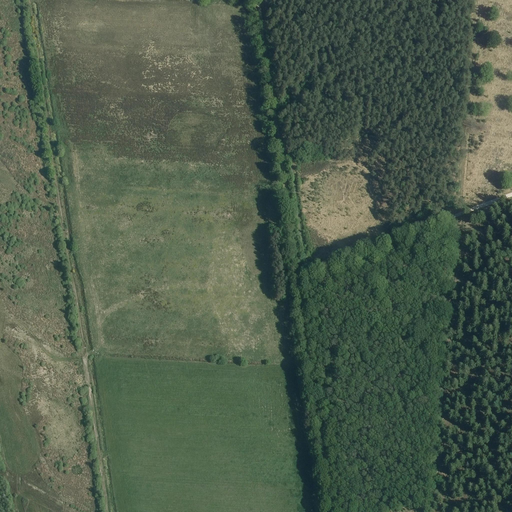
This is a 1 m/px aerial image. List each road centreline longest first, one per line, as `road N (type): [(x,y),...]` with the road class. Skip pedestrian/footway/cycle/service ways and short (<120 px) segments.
road 1 (track): [(29,0),(106,511)]
road 2 (track): [(333,511),(257,0)]
road 3 (track): [(511,196),(298,277)]
